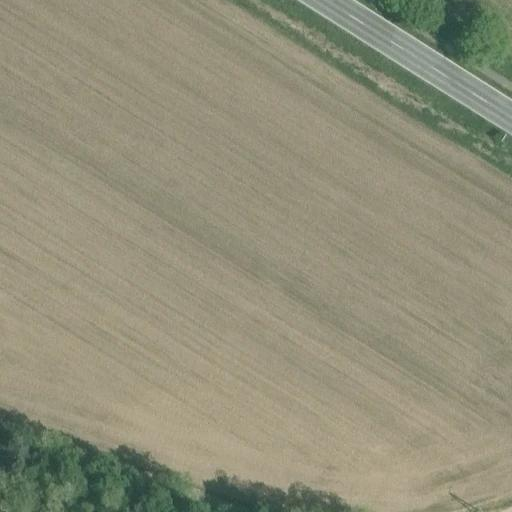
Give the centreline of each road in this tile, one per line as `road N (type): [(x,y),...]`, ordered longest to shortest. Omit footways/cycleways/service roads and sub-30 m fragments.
road 1 (track): [(245,511),(0,434)]
road 2 (secondary): [(511,119),(325,0)]
